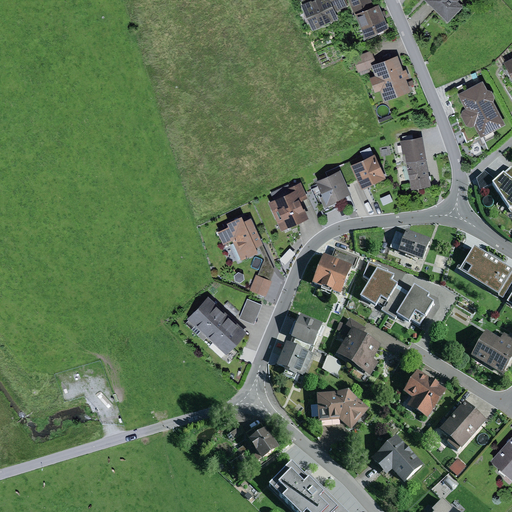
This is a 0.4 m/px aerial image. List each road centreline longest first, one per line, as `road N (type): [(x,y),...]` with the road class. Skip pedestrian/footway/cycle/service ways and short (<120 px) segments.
road 1 (residential): [(454,213),(362,222),(317,240),(294,276),(255,397)]
road 2 (residential): [(392,0),(453,147),(460,181),(454,213)]
road 3 (unclassified): [(172,423),(0,474)]
road 4 (residential): [(255,397),(374,511)]
